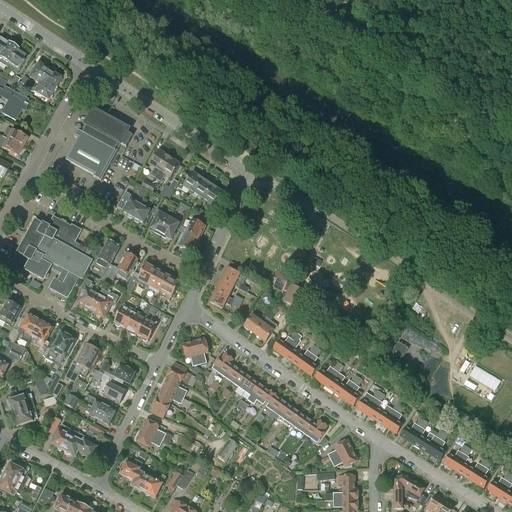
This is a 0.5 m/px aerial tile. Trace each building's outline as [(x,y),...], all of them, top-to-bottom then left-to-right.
[(0,64),(6,68),(8,65),(17,51),(12,48),(12,47),(10,45),(9,45),(7,45),(0,55),(0,64)] [(8,65),(6,68),(9,70),(11,67),(18,72),(27,58),(26,57),(26,55),(23,54),(22,54),(17,51),(8,65)] [(38,64),(28,78),(38,85),(41,82),(48,71),(43,68),(42,66),(40,65),(39,65),(38,64)] [(48,71),(41,82),(45,84),(47,86),(48,85),(55,89),(61,78),(53,73),(51,72),(49,72),(48,71)] [(26,105),(27,101),(3,88),(5,83),(0,80),(0,97),(8,102),(1,114),(15,121),(23,105),(27,107),(28,106),(26,105)] [(35,88),(30,88),(30,92),(33,94),(48,102),(51,96),(54,96),(56,91),(55,89),(48,85),(47,86),(45,84),(40,92),(35,88)] [(93,178),(101,182),(121,145),(126,148),(132,137),(127,134),(129,131),(113,122),(115,119),(110,117),(109,119),(93,111),(81,132),(79,130),(74,138),(77,140),(66,161),(94,176),(93,178)] [(7,130),(3,137),(22,149),(27,140),(11,131),(10,132),(7,130)] [(22,149),(3,137),(0,136),(0,150),(2,151),(3,150),(17,158),(22,149)] [(150,176),(155,179),(169,159),(164,156),(164,154),(161,152),(160,153),(158,152),(150,165),(154,168),(150,176)] [(169,159),(155,179),(161,183),(165,175),(171,179),(174,174),(179,166),(178,165),(178,163),(175,161),(174,162),(169,159)] [(0,177),(3,179),(10,168),(0,162),(0,177)] [(128,178),(136,182),(143,168),(136,164),(128,178)] [(188,194),(191,196),(202,180),(198,178),(198,176),(195,173),(193,174),(192,174),(183,187),(189,191),(188,194)] [(197,197),(203,201),(212,187),(212,185),(209,182),(207,183),(202,180),(191,196),(195,199),(197,197)] [(141,187),(147,190),(150,185),(145,182),(141,187)] [(150,185),(147,190),(152,194),(155,188),(150,185)] [(160,196),(168,202),(174,192),(166,187),(160,196)] [(203,201),(202,202),(206,205),(205,207),(211,211),(214,207),(223,194),(222,193),(222,191),(219,189),(217,190),(212,187),(203,201)] [(133,219),(134,220),(142,205),(135,201),(131,199),(131,198),(130,196),(126,193),(117,209),(124,212),(123,214),(128,216),(128,219),(131,221),(133,219)] [(179,208),(184,210),(187,203),(183,201),(179,208)] [(187,203),(184,210),(188,213),(192,206),(187,203)] [(152,210),(142,205),(134,220),(134,223),(137,224),(139,223),(144,225),(151,214),(152,211),(152,210)] [(204,212),(198,209),(195,215),(200,218),(204,212)] [(156,219),(151,230),(154,232),(154,234),(160,237),(169,220),(164,217),(166,215),(157,210),(153,217),(156,219)] [(169,220),(160,237),(165,240),(167,239),(170,241),(176,231),(179,233),(181,229),(185,221),(188,214),(185,213),(183,217),(180,223),(175,220),(174,222),(169,220)] [(182,234),(185,235),(185,234),(199,240),(205,227),(202,226),(195,223),(194,222),(196,218),(188,214),(185,221),(190,224),(186,231),(184,230),(182,234)] [(25,242),(19,254),(26,258),(25,259),(30,261),(25,271),(32,275),(31,276),(35,278),(36,277),(43,281),(44,280),(46,279),(48,275),(47,274),(51,267),(41,262),(42,259),(58,268),(59,267),(65,270),(58,282),(54,280),(50,289),(67,298),(77,280),(77,281),(79,278),(82,280),(92,261),(81,256),(84,250),(73,244),(80,232),(72,227),(71,229),(65,225),(65,224),(61,222),(61,223),(54,219),(48,229),(43,226),(42,227),(35,223),(29,235),(28,234),(24,242),(25,242)] [(185,234),(185,235),(181,242),(179,248),(192,254),(199,240),(185,234)] [(108,279),(114,268),(110,265),(118,250),(107,244),(103,251),(99,248),(94,257),(98,259),(96,264),(106,270),(99,281),(105,284),(108,279)] [(118,270),(114,268),(108,279),(113,281),(116,276),(125,281),(128,276),(129,276),(138,261),(126,255),(118,270)] [(316,259),(313,264),(319,268),(322,262),(316,259)] [(140,277),(137,281),(149,287),(157,272),(152,269),(152,267),(149,266),(147,266),(146,266),(140,277)] [(227,269),(221,281),(234,287),(240,290),(246,294),(248,289),(242,286),(246,279),(227,269)] [(149,287),(160,294),(168,278),(167,277),(167,276),(164,274),(162,275),(157,272),(149,287)] [(135,274),(125,292),(130,295),(137,281),(140,277),(135,274)] [(278,277),(273,287),(283,292),(288,283),(278,277)] [(168,278),(160,294),(171,300),(180,284),(178,283),(178,282),(175,280),(174,281),(168,278)] [(32,281),(28,288),(37,293),(41,286),(32,281)] [(221,281),(215,292),(228,299),(234,287),(221,281)] [(89,310),(90,311),(98,296),(88,290),(91,284),(86,282),(82,289),(85,291),(77,304),(85,308),(85,309),(87,310),(89,310)] [(292,287),(283,303),(295,309),(300,312),(303,306),(297,304),(303,292),(292,287)] [(215,292),(209,304),(222,310),(225,305),(231,307),(231,306),(233,302),(234,301),(228,299),(215,292)] [(98,296),(90,311),(92,312),(93,313),(94,314),(96,314),(103,318),(110,305),(113,307),(117,299),(113,297),(109,303),(98,296)] [(0,316),(0,321),(10,327),(20,309),(14,306),(14,304),(10,303),(8,303),(7,302),(4,309),(0,316)] [(122,308),(114,324),(115,324),(115,326),(118,328),(120,327),(125,330),(133,315),(122,308)] [(149,314),(154,317),(158,311),(152,308),(149,314)] [(262,316),(266,319),(271,313),(267,310),(262,316)] [(272,323),(276,316),(271,313),(266,319),(272,323)] [(135,336),(137,336),(145,321),(133,315),(125,330),(131,333),(131,335),(134,336),(135,336)] [(13,329),(7,341),(9,342),(14,345),(19,335),(22,337),(22,339),(29,342),(31,337),(40,322),(39,322),(38,320),(36,319),(33,319),(28,316),(19,332),(13,329)] [(252,317),(244,329),(254,336),(263,324),(252,317)] [(263,324),(254,336),(265,344),(277,327),(272,323),(266,319),(263,324)] [(145,321),(137,336),(142,339),(142,341),(145,343),(147,342),(148,342),(157,327),(145,321)] [(40,322),(31,337),(38,341),(36,346),(40,348),(38,352),(44,355),(50,344),(45,341),(52,329),(46,326),(45,324),(43,323),(41,323),(40,322)] [(315,334),(317,330),(307,324),(305,327),(315,334)] [(0,337),(6,341),(9,335),(0,331),(0,337)] [(273,350),(283,357),(298,335),(295,332),(290,339),(288,338),(284,344),(279,341),(273,350)] [(61,333),(51,351),(50,351),(45,359),(54,363),(68,337),(61,333)] [(292,364),(298,355),(300,353),(295,350),(301,342),(299,341),(302,338),(298,335),(283,357),(292,364)] [(68,337),(54,363),(59,367),(64,358),(65,359),(75,341),(68,337)] [(205,341),(194,343),(199,366),(201,373),(206,371),(205,365),(206,365),(204,355),(208,354),(205,341)] [(199,366),(194,343),(183,346),(186,359),(190,358),(193,368),(199,366)] [(387,361),(398,367),(408,350),(398,344),(387,361)] [(14,345),(11,351),(16,353),(14,357),(21,360),(26,350),(14,345)] [(78,378),(93,350),(86,346),(80,357),(78,356),(75,363),(77,363),(76,364),(77,365),(73,372),(72,372),(69,377),(71,378),(67,384),(73,387),(78,378)] [(309,352),(312,354),(317,348),(313,346),(309,352)] [(0,377),(3,379),(9,366),(5,365),(11,351),(6,348),(2,357),(0,356),(0,377)] [(361,354),(352,348),(348,353),(350,355),(352,353),(355,355),(354,357),(357,360),(361,354)] [(100,354),(93,350),(78,378),(84,381),(89,371),(90,372),(100,354)] [(292,364),(301,370),(312,355),(307,351),(302,358),(298,355),(292,364)] [(212,369),(225,379),(233,367),(229,365),(232,360),(225,355),(222,359),(221,359),(220,358),(212,369)] [(312,355),(301,370),(311,377),(318,369),(313,365),(317,359),(312,355)] [(172,368),(167,379),(168,379),(179,385),(180,385),(182,382),(187,384),(191,377),(185,374),(187,370),(174,364),(172,369),(172,368)] [(103,365),(99,373),(106,377),(108,373),(110,369),(103,365)] [(129,386),(136,373),(121,365),(115,376),(108,373),(106,377),(116,383),(120,386),(122,382),(129,386)] [(225,379),(237,388),(245,376),(233,367),(225,379)] [(315,380),(324,387),(335,372),(330,368),(325,375),(321,371),(315,380)] [(95,371),(91,379),(100,383),(101,381),(110,386),(108,389),(105,387),(101,394),(105,396),(120,404),(126,393),(114,386),(116,383),(106,377),(99,373),(95,371)] [(324,387),(334,393),(340,385),(345,379),(335,372),(324,387)] [(44,381),(48,387),(52,395),(58,384),(60,380),(53,376),(51,380),(46,377),(44,381)] [(237,388),(249,397),(258,385),(245,376),(237,388)] [(43,379),(33,383),(40,397),(49,392),(44,381),(43,379)] [(168,379),(163,389),(183,399),(186,393),(177,389),(179,385),(168,379)] [(14,388),(11,380),(5,382),(8,390),(14,388)] [(89,384),(83,381),(81,384),(78,390),(84,393),(89,384)] [(209,388),(215,393),(220,386),(214,382),(209,388)] [(334,393),(343,400),(354,386),(349,382),(344,388),(340,385),(334,393)] [(58,384),(52,395),(55,402),(64,388),(58,384)] [(263,406),(265,402),(271,393),(269,392),(269,393),(258,385),(249,397),(246,401),(253,406),(256,401),(263,406)] [(354,386),(343,400),(353,407),(362,395),(358,391),(359,389),(354,386)] [(74,399),(78,391),(73,388),(69,396),(74,399)] [(163,389),(158,399),(169,405),(171,401),(180,406),(183,399),(163,389)] [(221,396),(226,400),(231,394),(226,390),(221,396)] [(266,408),(278,417),(287,406),(276,398),(277,397),(271,393),(265,402),(268,405),(266,408)] [(366,394),(357,410),(367,416),(377,401),(366,394)] [(13,414),(13,415),(34,408),(31,400),(28,401),(27,396),(9,402),(11,408),(10,408),(12,414),(13,414)] [(88,396),(84,404),(88,406),(104,415),(107,408),(95,401),(96,399),(88,396)] [(70,397),(64,407),(74,412),(79,402),(70,397)] [(169,405),(158,399),(157,399),(152,409),(150,413),(163,420),(165,415),(165,416),(170,406),(169,405)] [(367,416),(377,422),(386,407),(377,401),(367,416)] [(399,401),(393,410),(397,413),(401,407),(403,404),(399,401)] [(88,406),(85,412),(90,415),(89,416),(109,427),(116,412),(107,408),(104,415),(88,406)] [(300,415),(287,406),(278,417),(257,447),(260,450),(279,424),(288,431),(300,415)] [(377,422),(387,429),(396,413),(391,410),(386,407),(377,422)] [(34,408),(13,415),(14,416),(12,417),(14,422),(15,422),(18,428),(35,422),(34,417),(37,416),(34,408)] [(396,413),(387,429),(397,435),(402,426),(398,423),(402,417),(396,413)] [(312,424),(300,415),(292,427),(304,436),(312,424)] [(48,433),(53,436),(60,422),(55,419),(48,433)] [(146,421),(141,432),(170,445),(173,438),(166,434),(165,436),(156,432),(158,427),(146,421)] [(316,427),(312,424),(304,436),(317,445),(325,433),(324,432),(327,427),(319,422),(316,427)] [(91,430),(89,434),(93,437),(93,438),(98,440),(100,436),(103,437),(106,432),(92,425),(89,429),(91,430)] [(400,437),(410,443),(420,428),(414,425),(410,431),(405,428),(400,437)] [(63,452),(64,452),(71,438),(73,432),(61,426),(51,446),(57,449),(59,452),(63,452)] [(212,434),(217,437),(221,428),(216,426),(212,434)] [(410,443),(420,450),(426,441),(421,438),(425,432),(420,428),(410,443)] [(426,441),(420,450),(430,456),(440,441),(436,438),(438,435),(432,431),(430,434),(426,441)] [(71,438),(64,452),(65,453),(66,456),(70,456),(76,459),(76,458),(78,453),(85,438),(73,432),(71,438)] [(162,442),(141,432),(136,442),(148,448),(151,443),(160,447),(162,442)] [(85,438),(78,453),(79,454),(81,457),(85,457),(92,460),(98,448),(90,444),(93,438),(93,437),(89,434),(87,433),(85,438)] [(218,457),(226,463),(238,447),(229,441),(218,457)] [(440,441),(430,456),(440,462),(446,454),(441,451),(445,444),(440,441)] [(323,466),(327,464),(352,452),(347,442),(335,448),(337,452),(328,456),(329,458),(321,462),(323,466)] [(352,452),(327,464),(330,470),(334,468),(343,464),(345,468),(357,462),(352,452)] [(444,464),(454,471),(463,456),(458,452),(454,459),(449,456),(444,464)] [(454,471),(464,477),(469,468),(464,466),(469,459),(463,456),(454,471)] [(126,463),(120,475),(127,479),(129,482),(132,481),(133,482),(139,471),(140,471),(143,465),(135,461),(133,466),(126,463)] [(4,476),(4,477),(25,488),(29,479),(25,477),(27,473),(10,464),(7,470),(6,470),(3,475),(4,476)] [(464,477),(473,483),(483,468),(478,465),(473,471),(469,468),(464,477)] [(483,468),(473,483),(484,490),(489,481),(484,478),(488,471),(483,468)] [(142,493),(143,493),(150,479),(143,476),(145,473),(140,471),(139,471),(133,482),(131,487),(136,490),(138,493),(142,493)] [(211,476),(220,479),(222,473),(212,471),(211,476)] [(182,480),(177,488),(184,492),(193,478),(186,474),(182,480)] [(316,476),(317,482),(334,481),(334,474),(316,476)] [(176,475),(168,486),(175,491),(177,488),(182,480),(176,475)] [(150,479),(143,493),(144,494),(146,497),(149,497),(155,500),(155,499),(162,485),(165,478),(161,476),(158,483),(150,479)] [(393,481),(393,492),(404,491),(404,499),(411,499),(416,503),(415,505),(419,507),(421,509),(427,499),(421,496),(425,490),(402,476),(393,481)] [(25,488),(4,477),(3,478),(2,477),(0,481),(0,482),(0,483),(0,490),(12,496),(15,498),(16,495),(20,497),(25,488)] [(343,478),(338,478),(339,484),(339,492),(343,492),(343,490),(354,490),(354,477),(343,477),(343,478)] [(487,492),(497,498),(507,483),(501,479),(497,486),(492,483),(487,492)] [(497,498),(507,504),(511,496),(511,495),(508,493),(511,486),(507,483),(497,498)] [(333,492),(333,500),(357,500),(357,490),(354,490),(343,490),(343,492),(339,492),(333,492)] [(50,502),(53,496),(44,491),(41,497),(50,502)] [(393,492),(393,511),(404,511),(404,510),(408,510),(408,511),(409,511),(410,511),(413,508),(408,505),(408,504),(404,504),(404,499),(404,491),(393,492)] [(254,501),(264,506),(268,498),(258,493),(254,501)] [(68,511),(74,502),(61,496),(53,511),(68,511)] [(438,511),(445,502),(435,496),(428,508),(433,511),(438,511)] [(343,508),(343,511),(357,511),(357,500),(333,500),(333,508),(343,508)] [(185,511),(188,508),(178,503),(174,501),(167,511),(185,511)] [(74,502),(68,511),(83,511),(85,508),(80,505),(80,506),(74,502)] [(452,511),(454,509),(445,502),(438,511),(452,511)]
